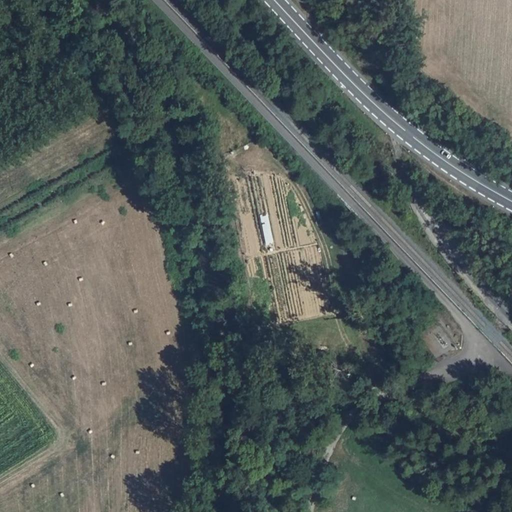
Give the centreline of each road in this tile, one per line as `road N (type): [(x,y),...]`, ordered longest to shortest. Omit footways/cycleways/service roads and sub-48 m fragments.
road 1 (primary): [(274,0),(393,121),(511,202)]
road 2 (unclassified): [(311,511),(344,423),(463,355),(509,314)]
road 3 (unclassified): [(417,207),(509,314)]
